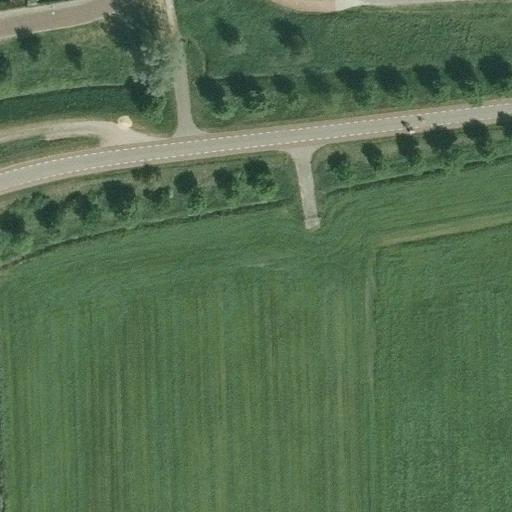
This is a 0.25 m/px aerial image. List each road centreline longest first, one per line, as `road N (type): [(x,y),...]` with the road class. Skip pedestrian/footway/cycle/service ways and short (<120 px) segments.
road 1 (unclassified): [(0,183),(82,162),(511,110)]
road 2 (track): [(0,138),(100,127),(135,155)]
